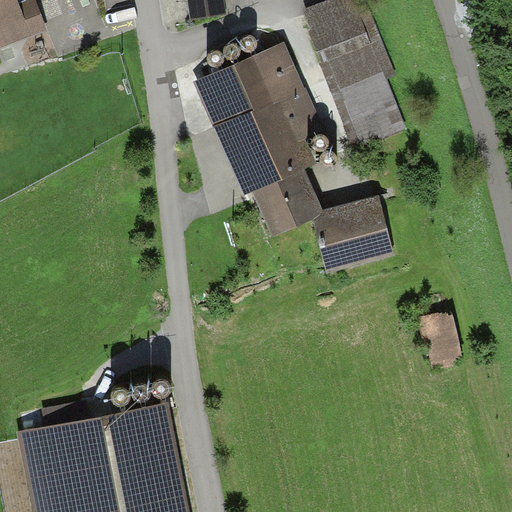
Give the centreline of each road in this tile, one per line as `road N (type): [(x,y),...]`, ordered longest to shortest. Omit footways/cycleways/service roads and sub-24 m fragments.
road 1 (unclassified): [(143,0),(178,328),(216,511)]
road 2 (residential): [(444,0),(511,241)]
